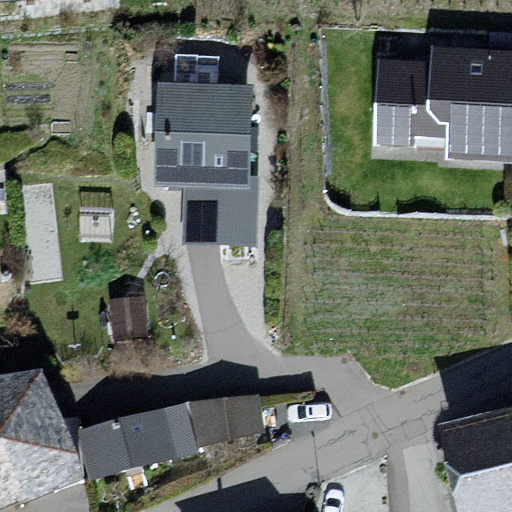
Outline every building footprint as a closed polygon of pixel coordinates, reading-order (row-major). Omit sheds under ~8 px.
[(416,57),(371,55),(366,163),(500,169),(506,42),(417,37),(416,57)] [(241,93),(149,90),(146,197),(176,198),(175,251),(249,253),(250,183),(239,183),(241,93)] [(146,296),(109,299),(112,339),(149,336),(146,296)] [(39,375),(0,382),(0,505),(79,473),(39,375)] [(161,409),(77,431),(89,481),(171,459),(199,451),(265,434),(260,395),(188,402),(161,409)] [(511,511),(511,405),(427,427),(448,511),(511,511)]
